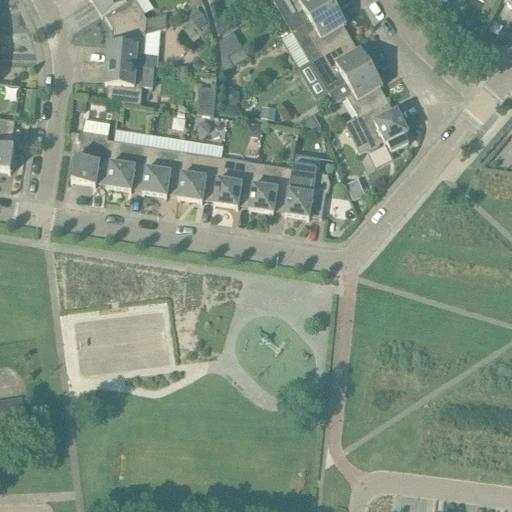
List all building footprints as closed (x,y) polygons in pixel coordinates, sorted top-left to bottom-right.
[(94,0),(90,3),(102,21),(104,19),(112,32),(147,23),(166,17),(146,23),(131,0),(94,0)] [(199,0),(190,0),(193,9),(202,6),(199,0)] [(310,23),(335,9),(329,0),(286,0),(297,16),(292,19),(292,29),(294,32),(291,34),(310,23)] [(511,0),(501,0),(507,3),(507,4),(508,7),(510,9),(511,10),(511,0)] [(291,34),(310,66),(349,42),(342,29),(346,27),(335,9),(310,23),(291,34)] [(207,24),(197,11),(187,18),(197,32),(199,31),(203,36),(210,31),(206,25),(207,24)] [(166,17),(147,23),(112,32),(111,46),(108,46),(106,67),(135,69),(136,58),(144,59),(145,38),(166,32),(166,17)] [(221,18),(215,22),(218,38),(230,30),(221,18)] [(310,66),(328,97),(371,71),(360,52),(356,55),(349,42),(310,66)] [(242,50),(227,59),(233,69),(248,60),(242,50)] [(194,64),(191,72),(199,75),(202,67),(194,64)] [(135,69),(106,67),(104,88),(108,89),(107,104),(140,109),(141,90),(152,91),(154,71),(135,69)] [(344,127),(388,106),(379,91),(382,89),(371,71),(328,97),(335,108),(347,100),(357,120),(344,127)] [(230,90),(222,95),(222,104),(232,109),(240,104),(239,95),(230,90)] [(216,92),(199,91),(196,118),(212,120),(214,120),(216,92)] [(73,100),(72,113),(83,114),(85,101),(73,100)] [(393,116),(388,106),(344,127),(350,139),(359,157),(366,153),(370,154),(375,153),(378,150),(380,146),(383,145),(389,156),(408,147),(404,139),(407,137),(396,115),(393,116)] [(261,121),(274,124),(276,114),(262,112),(261,121)] [(0,175),(10,177),(14,152),(10,152),(14,125),(0,122),(0,175)] [(96,187),(106,189),(106,192),(107,192),(107,189),(110,170),(114,145),(113,145),(107,144),(108,139),(102,138),(82,135),(78,162),(74,162),(70,186),(95,190),(96,187)] [(107,192),(131,196),(131,192),(142,194),(142,198),(149,151),(114,145),(110,170),(107,189),(107,192)] [(142,198),(166,201),(167,198),(178,200),(177,203),(178,203),(185,156),(184,156),(149,151),(142,198)] [(202,207),(202,204),(213,205),(213,209),(214,209),(221,162),(220,162),(185,156),(178,203),(198,206),(202,207)] [(214,209),(237,212),(238,209),(249,211),(248,214),(249,214),(256,167),(221,162),(214,209)] [(285,216),(284,220),(285,220),(285,216),(292,173),(256,167),(249,214),(273,218),(273,215),(285,216)] [(285,220),(308,224),(309,220),(321,222),(325,198),(328,195),(330,190),(330,186),(328,182),(328,179),(315,177),(316,172),(292,169),(292,172),(292,173),(285,216),(285,220)] [(357,183),(346,187),(353,203),(364,198),(357,183)] [(0,434),(26,430),(21,403),(0,405),(0,434)]
